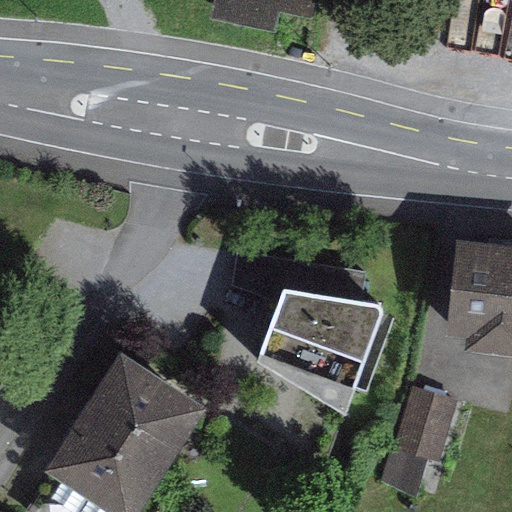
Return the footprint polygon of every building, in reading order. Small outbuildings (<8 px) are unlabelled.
[(326,0),(256,0),(325,13),(326,0)] [(511,252),(454,248),(448,328),(511,333),(511,252)] [(302,271),(270,348),(361,385),(400,290),(302,271)] [(69,451),(142,498),(211,391),(137,344),(69,451)] [(456,399),(412,387),(394,449),(438,462),(456,399)]
